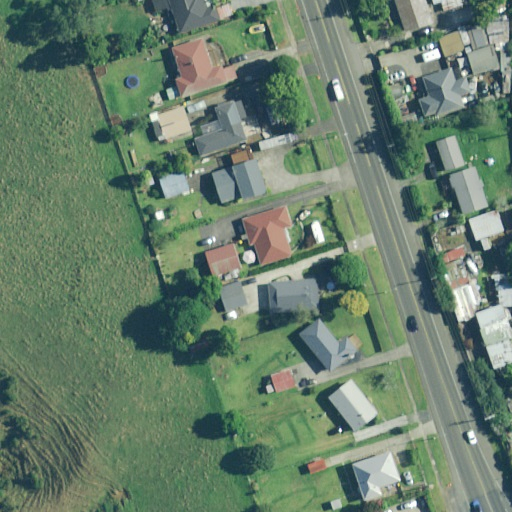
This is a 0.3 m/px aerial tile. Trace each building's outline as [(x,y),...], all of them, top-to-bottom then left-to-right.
[(148,0),(154,15),(172,9),(181,35),(224,20),(216,0),(148,0)] [(389,0),(386,1),(392,20),(403,17),(407,32),(436,23),(428,0),(389,0)] [(433,0),(435,3),(442,1),(445,12),(448,11),(452,26),(477,18),(470,0),(433,0)] [(466,50),(475,75),(501,67),(505,80),(511,77),(511,64),(511,61),(511,60),(511,34),(506,15),(468,28),(467,25),(457,28),(458,31),(439,37),(445,57),(466,50)] [(204,37),(171,49),(181,76),(177,78),(184,97),(230,80),(225,65),(215,68),(204,37)] [(473,92),(469,76),(465,77),(463,68),(455,70),(454,68),(425,76),(430,96),(420,98),(425,117),(435,114),(436,117),(467,109),(463,95),(473,92)] [(478,75),(470,77),(474,90),(482,88),(478,75)] [(194,138),(201,157),(249,139),(242,119),(250,116),(243,98),(216,108),(223,128),(194,138)] [(158,114),(159,118),(151,120),(157,138),(165,135),(167,141),(194,133),(184,105),(158,114)] [(455,135),(437,141),(447,171),(465,165),(455,135)] [(237,166),(212,174),(222,205),(246,198),(247,201),(268,195),(254,147),(233,154),(237,166)] [(476,165),(440,178),(444,191),(454,188),(464,215),(491,205),(476,165)] [(184,170),(159,178),(166,198),(190,190),(184,170)] [(262,266),(294,256),(285,228),(292,225),(286,206),(243,219),(251,246),(256,245),(262,266)] [(496,207),(468,218),(478,242),(505,230),(496,207)] [(235,243),(205,253),(213,276),(243,267),(235,243)] [(460,255),(440,263),(449,284),(469,276),(460,255)] [(505,304),(505,306),(511,305),(511,278),(505,264),(490,271),(501,295),(501,304),(505,304)] [(242,280),(220,287),(227,311),(249,304),(242,280)] [(320,280),(268,282),(270,313),(321,311),(320,280)] [(466,287),(450,292),(460,322),(476,317),(466,287)] [(497,371),(511,365),(511,326),(503,304),(476,315),(497,371)] [(319,318),(300,333),(333,374),(361,351),(348,335),(339,343),(319,318)] [(273,383),(266,385),(268,393),(276,391),(277,394),(299,387),(292,368),(271,375),(273,383)] [(353,378),(329,396),(357,431),(380,412),(353,378)] [(292,443),(267,452),(274,470),(298,461),(292,443)] [(392,450),(353,463),(366,500),(387,493),(384,485),(401,479),(392,450)] [(323,458),(307,464),(310,473),(326,468),(323,458)]
